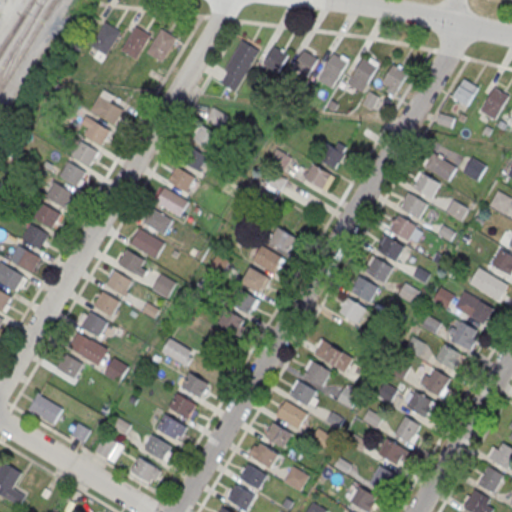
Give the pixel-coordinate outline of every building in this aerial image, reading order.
[(106,21),(122,31),(107,55),(91,45),(106,21)] [(136,25),(152,35),(137,59),(121,49),(136,25)] [(162,27),(178,37),(163,61),(147,51),(162,27)] [(242,39),(260,50),(236,90),(221,82),(228,71),(224,69),(242,39)] [(274,46),(289,55),(278,72),(263,63),(274,46)] [(303,48),(319,58),(304,82),(288,72),(303,48)] [(334,51),(349,61),(335,85),(319,75),(334,51)] [(363,57),(378,66),(363,90),(348,81),(363,57)] [(393,63),(409,72),(394,96),(378,86),(393,63)] [(464,77),(453,96),(468,105),(479,86),(464,77)] [(492,91),(480,110),(496,119),(507,100),(492,91)] [(99,95),(124,110),(116,124),(90,109),(99,95)] [(213,106),(228,114),(220,127),(206,118),(213,106)] [(437,121),(451,127),(454,118),(440,113),(437,121)] [(86,115),(111,130),(103,144),(85,133),(89,126),(82,122),(86,115)] [(201,124),(221,136),(213,150),(193,138),(201,124)] [(318,157),(336,168),(348,149),(329,138),(318,157)] [(81,141),(100,153),(92,166),(73,154),(81,141)] [(205,173),(213,161),(192,145),(184,157),(205,173)] [(439,156),(457,166),(449,180),(431,169),(439,156)] [(463,171),(472,156),(487,165),(478,180),(463,171)] [(68,160),(87,172),(79,185),(60,174),(68,160)] [(304,177),(326,190),(335,175),(313,162),(304,177)] [(177,165),(197,177),(189,191),(169,179),(177,165)] [(280,190),(287,179),(275,171),(268,183),(280,190)] [(422,172),(441,182),(433,196),(414,186),(422,172)] [(54,181),(73,192),(65,205),(46,194),(54,181)] [(164,186),(189,201),(181,216),(155,201),(164,186)] [(489,204),(498,189),(511,197),(511,199),(504,213),(489,204)] [(410,192),(428,203),(420,217),(402,206),(410,192)] [(447,211),(454,199),(469,208),(462,220),(447,211)] [(42,201),(61,213),(53,226),(34,214),(42,201)] [(152,207),(172,219),(164,233),(144,221),(152,207)] [(399,214),(417,225),(409,239),(391,228),(399,214)] [(30,222),(49,234),(41,247),(22,235),(30,222)] [(439,235),(444,225),(457,232),(451,242),(439,235)] [(297,238),(277,226),(268,242),(289,254),(297,238)] [(140,227),(165,242),(156,257),(131,242),(140,227)] [(387,235),(405,246),(397,260),(379,249),(387,235)] [(285,258),(262,244),(252,261),(276,274),(285,258)] [(21,246),(40,257),(32,271),(13,259),(21,246)] [(127,249),(147,260),(138,274),(119,262),(127,249)] [(501,249),(511,255),(511,271),(511,273),(493,262),(501,249)] [(218,252),(210,267),(222,274),(230,259),(218,252)] [(375,256),(393,267),(385,281),(367,270),(375,256)] [(0,262),(1,261),(24,275),(15,290),(0,280),(0,262)] [(479,266),(508,284),(499,299),(470,282),(479,266)] [(262,293),(270,277),(251,267),(243,283),(262,293)] [(414,275),(420,267),(431,274),(426,282),(414,275)] [(115,269),(134,281),(126,294),(107,282),(115,269)] [(161,273),(176,282),(167,297),(152,288),(161,273)] [(360,276),(378,286),(370,300),(352,290),(360,276)] [(399,295),(406,283),(421,291),(414,303),(399,295)] [(441,285),(456,294),(447,307),(433,299),(441,285)] [(0,288),(14,297),(5,312),(0,308),(0,288)] [(102,288),(121,300),(112,315),(93,303),(102,288)] [(464,290),(494,308),(485,323),(455,306),(464,290)] [(249,313),(257,302),(242,291),(234,303),(249,313)] [(347,296),(366,307),(358,321),(339,310),(347,296)] [(389,317),(394,309),(406,316),(401,324),(389,317)] [(89,310),(109,321),(99,337),(80,325),(89,310)] [(246,319),(226,311),(219,327),(238,336),(246,319)] [(429,313),(443,322),(436,333),(422,325),(429,313)] [(477,329),(473,337),(477,339),(471,349),(451,337),(453,334),(449,331),(452,325),(457,328),(461,320),(477,329)] [(110,349),(78,332),(69,348),(100,365),(110,349)] [(406,349),(413,336),(428,344),(420,357),(406,349)] [(163,350),(188,365),(193,356),(190,354),(193,350),(171,337),(163,350)] [(324,339),(353,357),(345,370),(315,353),(324,339)] [(444,343),(463,354),(455,369),(436,357),(444,343)] [(64,351),(83,362),(74,377),(55,366),(64,351)] [(397,356),(411,365),(403,378),(389,370),(397,356)] [(120,382),(130,367),(114,357),(105,372),(120,382)] [(312,359),(331,371),(323,384),(304,373),(312,359)] [(450,378),(440,395),(420,383),(426,373),(430,376),(435,369),(450,378)] [(190,371),(209,383),(201,396),(182,384),(190,371)] [(297,379),(316,390),(308,404),(289,392),(297,379)] [(384,380),(399,389),(390,402),(376,394),(384,380)] [(345,386),(360,395),(352,408),(337,399),(345,386)] [(416,390),(435,402),(426,416),(407,405),(416,390)] [(178,392),(197,404),(189,417),(170,406),(178,392)] [(38,393),(62,408),(53,423),(29,408),(38,393)] [(133,395),(130,399),(135,403),(138,398),(133,395)] [(286,399),(308,412),(299,427),(277,414),(286,399)] [(363,420),(370,409),(384,417),(378,428),(363,420)] [(328,422),(333,412),(345,419),(340,429),(328,422)] [(166,413),(188,426),(182,435),(179,434),(177,438),(158,426),(166,413)] [(421,424),(411,442),(395,432),(405,415),(421,424)] [(119,416),(131,423),(125,434),(112,426),(119,416)] [(273,421),(292,433),(284,446),(265,434),(273,421)] [(78,422),(91,430),(84,442),(71,434),(78,422)] [(312,440),(326,448),(332,436),(318,429),(312,440)] [(105,434),(118,442),(108,457),(95,450),(105,434)] [(153,434),(172,445),(164,459),(145,447),(153,434)] [(349,443),(354,434),(368,442),(363,451),(349,443)] [(387,438),(406,449),(398,464),(379,452),(387,438)] [(261,442),(280,453),(272,467),(253,455),(261,442)] [(511,446),(511,464),(509,469),(487,456),(493,446),(499,449),(504,442),(511,446)] [(140,456),(162,470),(156,479),(153,478),(151,481),(131,470),(140,456)] [(335,466),(340,456),(354,464),(348,474),(335,466)] [(0,467),(3,462),(22,473),(13,488),(26,496),(20,506),(0,494),(0,467)] [(248,463),(267,474),(259,488),(240,476),(248,463)] [(396,474),(386,491),(370,482),(380,464),(396,474)] [(294,465),(310,475),(301,490),(285,480),(294,465)] [(505,474),(495,491),(479,482),(489,465),(505,474)] [(236,483),(255,495),(247,508),(228,496),(236,483)] [(360,485),(379,497),(370,511),(351,500),(360,485)] [(490,498),(481,511),(474,511),(464,506),(474,489),(490,498)] [(283,505),(287,498),(294,502),(290,510),(283,505)] [(305,511),(313,500),(328,509),(326,511),(305,511)]
